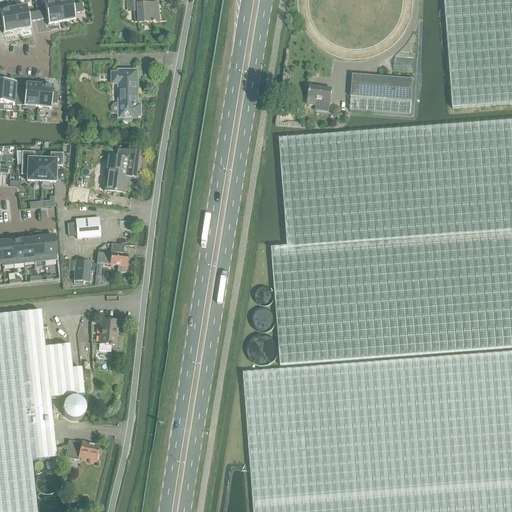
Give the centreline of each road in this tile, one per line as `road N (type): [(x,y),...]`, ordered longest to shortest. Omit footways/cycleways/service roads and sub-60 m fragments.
road 1 (primary): [(183,511),(267,0)]
road 2 (primary): [(247,0),(165,511)]
road 3 (unclassified): [(112,511),(192,0)]
